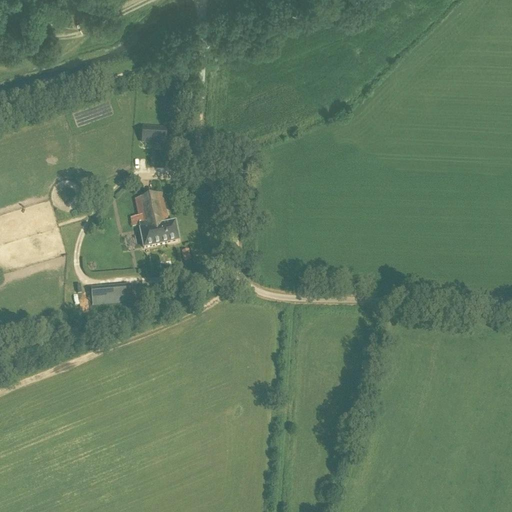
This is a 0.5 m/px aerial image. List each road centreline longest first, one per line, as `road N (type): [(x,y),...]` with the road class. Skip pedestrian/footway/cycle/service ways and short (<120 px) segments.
road 1 (unclassified): [(222,189),(238,272),(249,288),(275,297),(511,303)]
road 2 (track): [(152,0),(79,31),(0,33)]
road 3 (track): [(222,189),(196,156),(203,49)]
